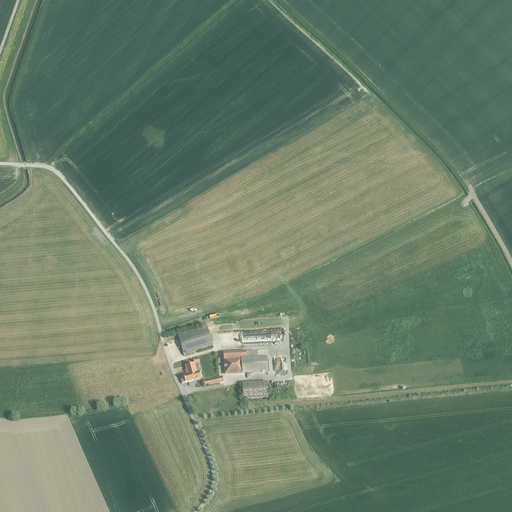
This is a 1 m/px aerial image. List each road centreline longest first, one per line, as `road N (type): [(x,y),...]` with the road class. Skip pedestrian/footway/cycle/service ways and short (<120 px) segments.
road 1 (track): [(197,511),(213,483),(210,459),(142,283),(51,168),(0,163)]
road 2 (track): [(511,263),(451,165),(372,84)]
